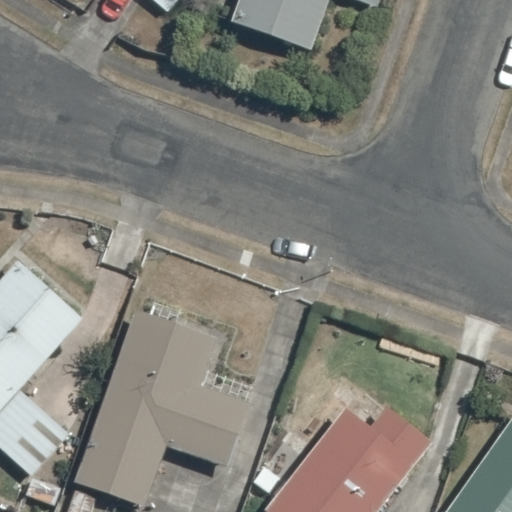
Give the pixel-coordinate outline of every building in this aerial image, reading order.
[(342,0),(247,0),(239,24),(324,53),(342,0)] [(89,317),(24,261),(0,288),(0,445),(34,475),(67,436),(21,397),(89,317)] [(223,340),(142,310),(80,481),(152,507),(174,445),(236,468),(260,402),(208,383),(223,340)] [(385,511),(439,444),(396,409),(380,429),(355,410),(274,511),(385,511)] [(511,511),(511,436),(459,511),(511,511)]
